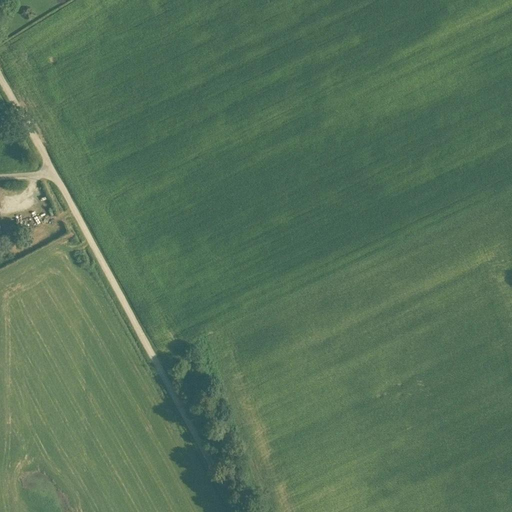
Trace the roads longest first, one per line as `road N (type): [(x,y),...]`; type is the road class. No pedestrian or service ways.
road 1 (track): [(53,176),(240,511)]
road 2 (track): [(0,67),(53,176)]
